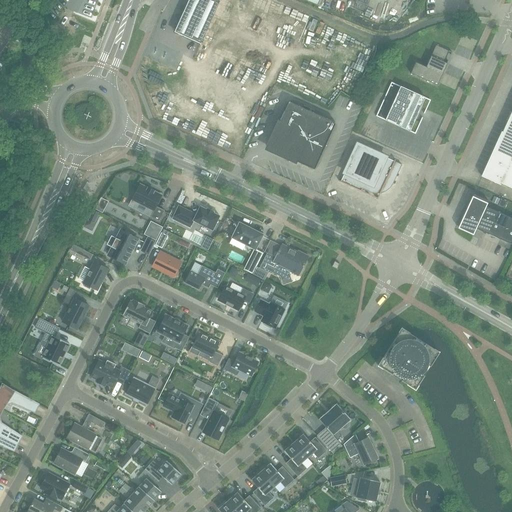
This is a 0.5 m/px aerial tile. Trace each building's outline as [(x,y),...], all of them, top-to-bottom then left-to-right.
[(189,0),(174,32),(162,60),(176,66),(201,78),(205,69),(218,41),(226,45),(232,32),(234,27),(234,28),(243,8),(234,4),(233,6),(220,1),(219,0),(189,0)] [(416,63),(411,74),(437,86),(448,61),(447,63),(444,62),(448,52),(451,53),(450,55),(451,55),(452,53),(436,45),(426,67),(416,63)] [(385,120),(385,121),(410,132),(410,131),(425,99),(425,98),(400,87),(385,120)] [(295,164),(297,159),(298,160),(297,162),(314,170),(336,123),(289,102),(280,121),(282,122),(280,127),(278,126),(268,149),(287,157),(288,155),(291,157),(289,161),(289,162),(290,161),(295,163),(294,164),(295,164)] [(511,110),(502,132),(501,132),(481,177),(500,185),(501,185),(511,189),(511,110)] [(339,181),(361,191),(361,190),(360,190),(360,188),(369,192),(375,194),(380,194),(386,192),(390,188),(393,184),(402,165),(395,162),(395,160),(394,161),(357,145),(341,181),(339,181)] [(140,185),(132,200),(154,211),(151,217),(159,222),(165,211),(156,206),(162,196),(154,192),(154,191),(148,188),(148,189),(140,185)] [(488,201),(474,195),(459,227),(463,229),(473,234),(476,229),(487,234),(488,234),(499,239),(500,240),(500,239),(511,245),(511,243),(511,218),(510,218),(510,217),(509,217),(498,212),(497,212),(486,207),(488,201)] [(179,206),(172,219),(190,228),(194,221),(213,231),(220,216),(213,213),(214,212),(207,209),(207,210),(200,207),(196,215),(179,206)] [(232,238),(255,250),(263,235),(239,223),(232,238)] [(112,247),(108,256),(126,265),(138,240),(120,231),(116,239),(112,237),(108,245),(112,247)] [(162,233),(155,245),(162,248),(168,236),(162,233)] [(148,239),(141,251),(149,254),(155,242),(148,239)] [(281,280),(290,277),(289,274),(290,272),(299,276),(309,257),(301,253),(301,255),(297,253),(298,252),(282,244),(274,260),(266,257),(268,254),(267,253),(259,268),(269,273),(270,272),(280,277),(281,280)] [(160,252),(152,267),(174,278),(181,263),(160,252)] [(85,267),(79,279),(84,282),(83,284),(85,284),(84,286),(90,290),(91,287),(97,291),(108,269),(94,262),(90,270),(85,267)] [(184,283),(199,290),(202,284),(205,285),(205,287),(209,288),(211,285),(217,288),(225,273),(218,270),(216,273),(202,266),(198,274),(191,270),(184,283)] [(271,285),(268,290),(278,295),(281,290),(271,285)] [(249,303),(254,294),(243,289),(240,294),(225,287),(218,300),(239,310),(243,300),(249,303)] [(74,299),(70,306),(62,322),(77,329),(82,320),(82,321),(85,316),(84,315),(89,306),(80,302),(83,295),(70,288),(66,295),(74,299)] [(130,301),(123,315),(141,324),(139,328),(150,334),(156,322),(150,319),(153,312),(143,307),(145,305),(133,300),(132,302),(130,301)] [(264,316),(261,321),(265,323),(264,325),(271,329),(272,327),(275,329),(284,310),(270,303),(270,305),(261,300),(255,312),(264,316)] [(166,316),(158,332),(172,339),(169,345),(182,352),(189,337),(188,339),(182,336),(187,326),(181,323),(175,320),(166,316)] [(48,344),(42,357),(59,365),(70,344),(55,337),(60,328),(40,318),(35,328),(46,333),(42,341),(48,344)] [(383,359),(378,366),(392,375),(401,381),(415,390),(440,353),(402,329),(383,359)] [(215,352),(219,343),(199,333),(192,347),(200,351),(198,356),(209,361),(209,362),(218,367),(223,356),(215,352)] [(251,377),(258,362),(239,353),(235,362),(229,359),(223,369),(236,376),(239,370),(251,377)] [(99,361),(91,377),(97,380),(97,382),(105,386),(106,384),(113,388),(116,380),(123,384),(130,371),(121,367),(119,371),(114,368),(116,365),(107,361),(106,364),(99,361)] [(148,404),(155,390),(155,389),(134,378),(134,379),(126,393),(126,394),(147,405),(148,404)] [(0,409),(2,410),(6,405),(12,403),(35,412),(39,405),(4,386),(4,385),(2,386),(2,387),(0,392),(0,409)] [(169,394),(169,395),(165,403),(164,406),(174,412),(172,417),(178,420),(185,424),(186,421),(189,415),(196,418),(202,405),(195,402),(193,406),(188,404),(190,399),(181,395),(179,399),(169,394)] [(218,403),(209,398),(200,415),(209,420),(203,432),(219,440),(229,419),(214,411),(218,403)] [(319,419),(319,420),(326,428),(317,436),(333,454),(342,446),(333,435),(341,427),(343,429),(346,429),(350,426),(350,423),(348,421),(350,420),(351,420),(337,404),(336,405),(331,410),(330,409),(325,414),(325,415),(320,420),(319,419)] [(0,434),(18,444),(22,437),(1,424),(0,419),(0,414),(2,410),(0,409),(0,434)] [(94,417),(91,422),(102,428),(105,423),(94,417)] [(96,435),(75,424),(67,438),(88,450),(96,435)] [(0,444),(14,451),(18,444),(0,434),(0,444)] [(304,434),(294,443),(307,458),(313,453),(318,459),(327,451),(315,437),(310,442),(304,434)] [(355,434),(344,445),(350,458),(359,454),(364,465),(371,462),(371,463),(376,461),(376,460),(378,459),(374,451),(375,450),(373,445),(372,446),(368,438),(359,442),(355,434)] [(307,458),(294,443),(293,444),(292,443),(288,446),(289,447),(284,452),(291,459),(286,463),(298,477),(307,469),(301,463),(307,458)] [(54,463),(75,475),(82,460),(85,462),(89,455),(75,447),(73,452),(69,453),(62,449),(54,463)] [(153,461),(145,469),(159,481),(163,477),(172,485),(176,480),(178,482),(182,477),(180,476),(181,474),(167,461),(161,467),(153,461)] [(262,471),(261,472),(274,487),(280,482),(285,488),(294,480),(282,467),(277,471),(271,463),(266,468),(265,467),(261,470),(262,471)] [(143,483),(139,487),(154,500),(161,492),(155,486),(159,481),(145,469),(138,478),(143,483)] [(274,487),(261,472),(251,481),(258,488),(253,493),(265,506),(274,498),(269,492),(274,487)] [(46,479),(40,489),(45,491),(44,493),(56,499),(57,497),(62,500),(70,485),(50,474),(49,474),(48,473),(48,474),(46,479)] [(330,479),(331,487),(347,483),(345,475),(330,479)] [(357,491),(356,498),(358,498),(358,500),(366,502),(366,500),(375,502),(380,482),(361,478),(360,481),(354,479),(352,490),(357,491)] [(73,487),(84,493),(87,487),(76,481),(73,487)] [(125,484),(122,487),(147,509),(154,501),(154,500),(139,487),(135,491),(125,484)] [(124,504),(132,511),(144,511),(147,509),(122,487),(119,491),(128,499),(124,504)] [(229,500),(228,501),(237,511),(246,511),(247,511),(258,511),(261,509),(249,496),(244,500),(238,493),(233,497),(232,496),(228,499),(229,500)] [(34,500),(29,510),(31,511),(59,511),(62,507),(49,500),(46,506),(34,500)] [(237,511),(228,501),(218,510),(220,511),(237,511)] [(356,511),(359,510),(347,502),(341,505),(344,510),(340,511),(356,511)]
